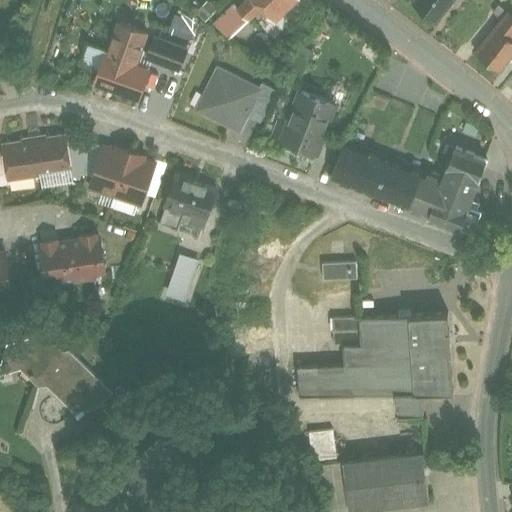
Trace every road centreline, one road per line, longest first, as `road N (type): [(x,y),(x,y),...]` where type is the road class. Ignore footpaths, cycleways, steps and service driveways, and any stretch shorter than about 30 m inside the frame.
road 1 (residential): [(511,274),(88,111),(31,102),(0,109)]
road 2 (residential): [(487,511),(483,421),(511,298)]
road 3 (residential): [(511,121),(361,0)]
